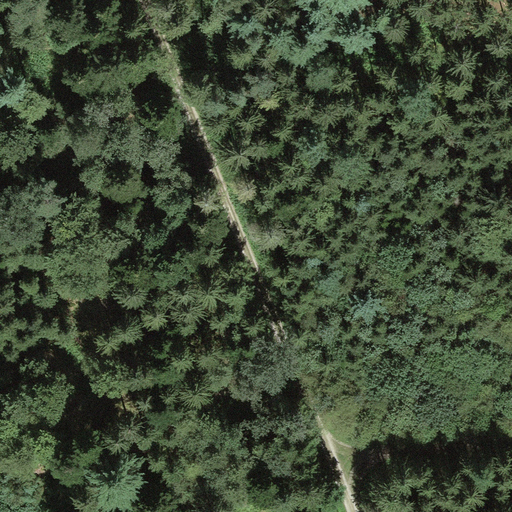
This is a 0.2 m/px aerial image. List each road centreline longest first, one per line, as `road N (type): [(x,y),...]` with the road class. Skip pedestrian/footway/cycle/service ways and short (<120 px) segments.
road 1 (track): [(134,0),(341,511)]
road 2 (track): [(511,438),(320,459)]
